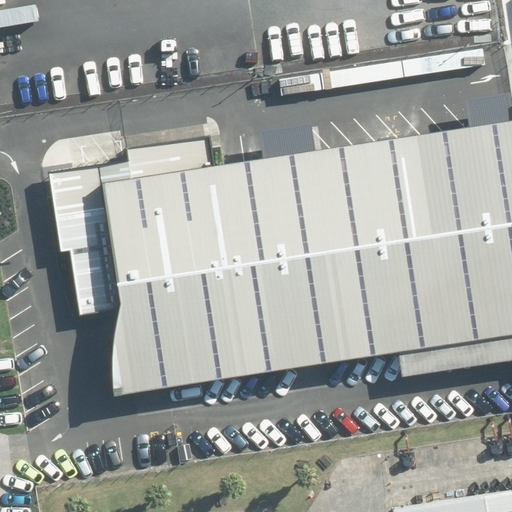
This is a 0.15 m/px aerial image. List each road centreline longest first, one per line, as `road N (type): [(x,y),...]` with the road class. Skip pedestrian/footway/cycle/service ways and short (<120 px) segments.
road 1 (unknown): [(24,147),(497,87)]
road 2 (unknown): [(93,0),(100,11),(151,22),(203,20),(218,0)]
